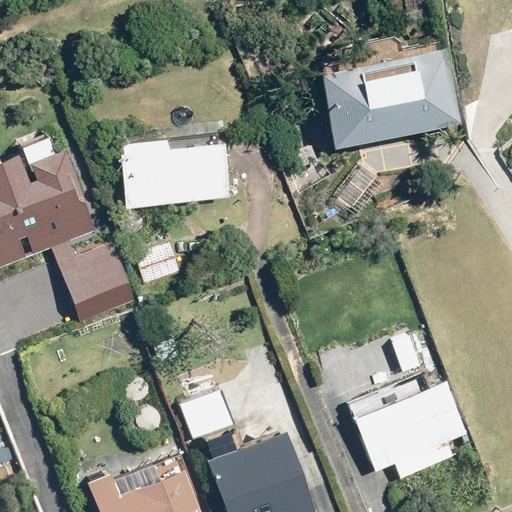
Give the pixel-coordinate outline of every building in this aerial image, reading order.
[(443,42),(312,67),(325,140),(455,117),(443,42)] [(160,133),(117,139),(118,149),(113,149),(120,204),(225,191),(218,136),(162,143),(160,133)] [(0,151),(0,262),(49,244),(78,319),(132,298),(109,239),(71,254),(64,237),(93,226),(57,142),(22,155),(28,172),(21,174),(10,148),(0,151)] [(167,238),(131,250),(142,282),(178,270),(167,238)] [(323,351),(325,358),(332,357),(329,350),(323,351)] [(432,442),(462,430),(430,352),(412,359),(422,383),(349,414),(371,468),(390,460),(396,474),(438,457),(432,442)] [(286,377),(258,386),(264,403),(292,395),(286,377)] [(205,454),(227,444),(216,415),(194,423),(205,454)] [(227,444),(205,454),(202,454),(222,511),(312,511),(279,425),(227,444)] [(104,470),(82,478),(94,511),(198,511),(174,450),(107,476),(104,470)]
